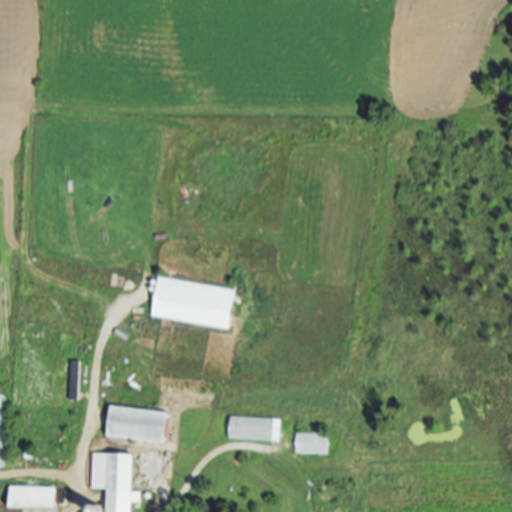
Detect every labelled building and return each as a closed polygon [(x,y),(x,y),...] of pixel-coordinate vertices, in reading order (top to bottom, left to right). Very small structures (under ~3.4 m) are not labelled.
[(154,316),(233,329),(239,290),(161,276),(154,316)] [(107,438),(110,407),(169,414),(165,444),(107,438)] [(328,433),(328,455),(294,455),(294,433),(328,433)] [(131,511),(107,511),(108,490),(92,490),(92,454),(133,455),(133,493),(140,493),(140,502),(132,502),(131,511)] [(319,487),(346,487),(346,502),(319,502),(319,487)] [(57,509),(10,509),(10,488),(57,488),(57,509)]
